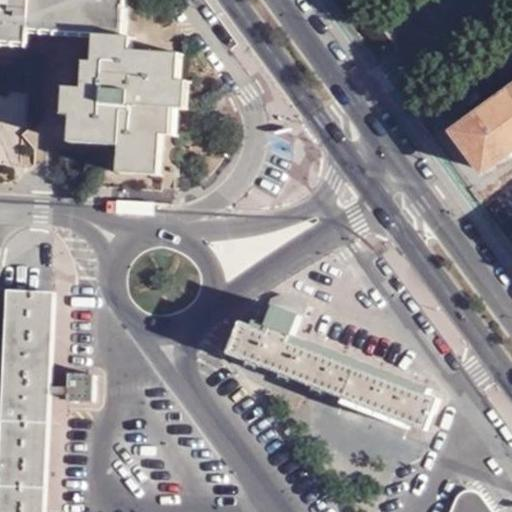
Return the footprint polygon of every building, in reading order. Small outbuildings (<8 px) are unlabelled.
[(0,0),(0,43),(24,45),(25,30),(92,34),(91,63),(82,63),(80,92),(65,91),(63,111),(74,112),(73,138),(122,141),(121,167),(153,169),(155,133),(168,134),(169,106),(189,107),(190,81),(175,80),(176,53),(120,49),(121,38),(117,38),(119,0),(0,0)] [(511,0),(425,0),(393,18),(414,57),(511,4),(511,0)] [(462,52),(451,46),(441,53),(442,65),(453,71),(463,62),(462,52)] [(511,86),(474,115),(475,117),(454,133),(483,172),(504,155),(506,158),(511,153),(511,86)] [(293,141),(287,145),(294,155),(300,150),(293,141)] [(0,511),(33,511),(41,392),(42,383),(47,292),(8,290),(0,424),(0,511)] [(241,320),(228,351),(426,429),(439,397),(427,393),(430,387),(292,331),(299,314),(273,304),(264,329),(241,320)] [(94,374),(70,373),(69,384),(42,383),(41,392),(68,394),(68,398),(93,400),(94,374)] [(500,511),(485,492),(476,487),(471,486),(466,488),(457,497),(449,511),(500,511)]
